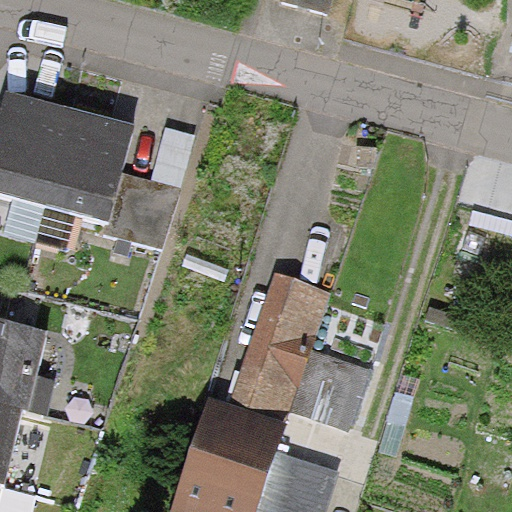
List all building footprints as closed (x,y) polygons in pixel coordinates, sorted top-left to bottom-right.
[(335,0),(283,0),(282,4),(332,16),(335,0)] [(58,117),(0,101),(0,185),(36,195),(58,117)] [(124,135),(58,117),(36,195),(102,214),(124,135)] [(164,200),(126,189),(115,226),(153,237),(164,200)] [(261,511),(287,429),(275,425),(317,294),(273,280),(229,416),(206,408),(172,511),(261,511)] [(0,410),(18,415),(37,342),(0,332),(0,410)] [(0,482),(18,415),(0,410),(0,482)]
